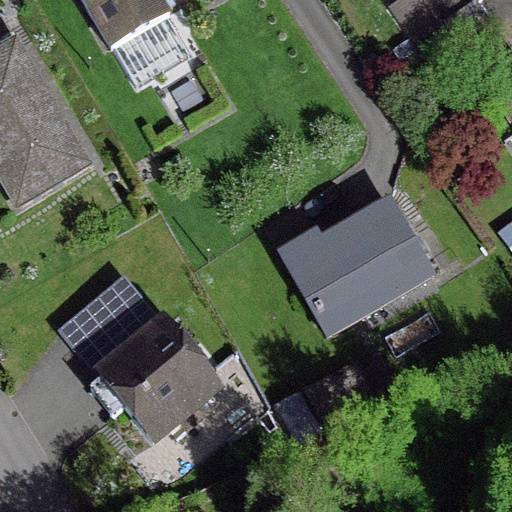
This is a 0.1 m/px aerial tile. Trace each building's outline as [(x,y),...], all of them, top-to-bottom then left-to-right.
[(75,0),(106,52),(161,18),(150,0),(75,0)] [(418,0),(439,30),(479,2),(481,0),(418,0)] [(511,0),(481,0),(479,2),(511,47),(511,72),(484,93),(511,131),(511,0)] [(10,46),(0,51),(0,186),(12,207),(81,166),(10,46)] [(280,270),(321,340),(425,278),(385,209),(280,270)] [(212,393),(160,329),(95,382),(97,384),(85,394),(107,421),(119,411),(147,446),(174,424),(182,434),(199,420),(191,410),(212,393)] [(299,395),(314,423),(339,409),(325,381),(299,395)]
